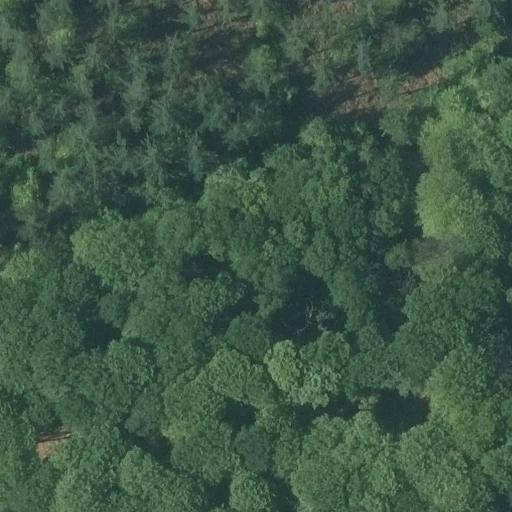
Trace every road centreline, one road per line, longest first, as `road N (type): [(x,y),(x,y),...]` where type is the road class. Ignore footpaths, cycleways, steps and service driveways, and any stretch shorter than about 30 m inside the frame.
road 1 (track): [(0,294),(511,140)]
road 2 (track): [(511,351),(412,511)]
